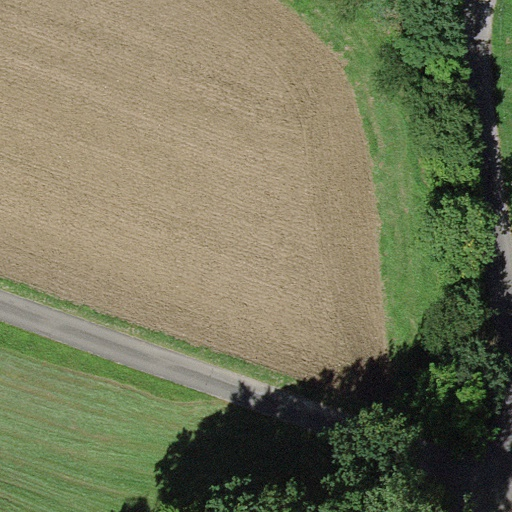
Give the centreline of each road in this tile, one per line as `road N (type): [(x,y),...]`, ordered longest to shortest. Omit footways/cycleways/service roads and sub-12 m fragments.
road 1 (track): [(0,303),(495,480)]
road 2 (track): [(476,0),(486,196),(511,305)]
